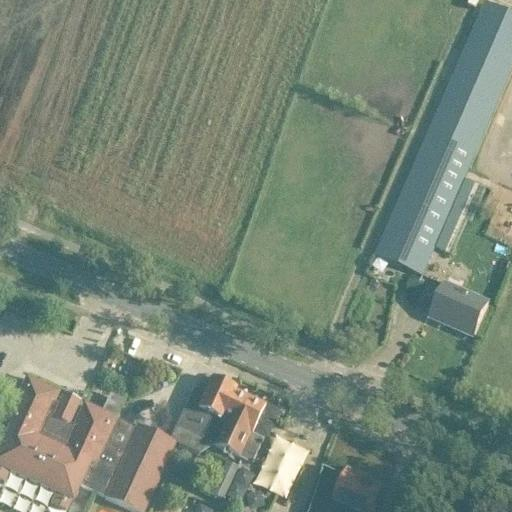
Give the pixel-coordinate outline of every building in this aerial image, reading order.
[(384,239),(376,258),(423,278),(431,260),(435,250),(457,199),(465,181),(511,72),(511,14),(486,4),(469,42),(384,239)] [(457,199),(435,250),(451,257),(452,258),(468,222),(471,224),(486,190),(465,181),(457,199)] [(430,321),(474,340),(489,306),(461,294),(466,283),(450,276),(430,321)] [(193,392),(175,430),(206,444),(240,460),(243,454),(248,443),(258,423),(266,404),(231,389),(213,380),(205,397),(193,392)] [(2,445),(0,449),(0,483),(3,485),(8,474),(54,495),(49,506),(61,511),(66,511),(71,502),(72,503),(80,487),(103,499),(128,511),(142,511),(166,463),(174,445),(170,443),(138,428),(125,455),(106,446),(118,421),(84,405),(75,424),(73,429),(68,426),(74,415),(59,408),(53,420),(48,417),(50,413),(45,411),(49,403),(55,405),(60,394),(35,382),(26,402),(14,429),(10,427),(2,445)] [(347,473),(333,504),(334,505),(331,511),(376,511),(378,509),(376,508),(384,489),(347,473)]
